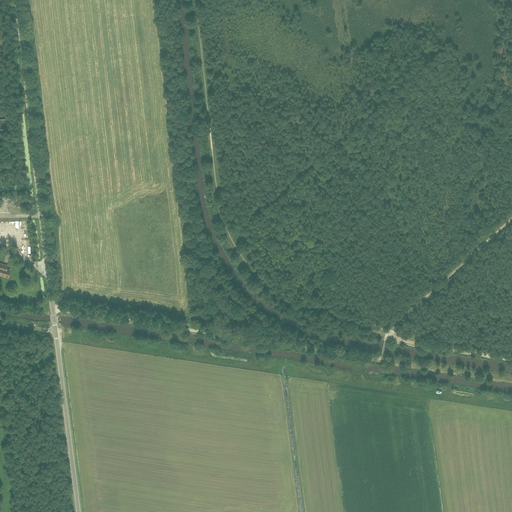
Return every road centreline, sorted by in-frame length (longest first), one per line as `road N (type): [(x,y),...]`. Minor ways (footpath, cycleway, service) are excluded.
road 1 (tertiary): [(78,511),(16,0)]
road 2 (track): [(52,309),(305,346)]
road 3 (track): [(511,215),(391,331)]
road 4 (track): [(511,358),(386,335)]
